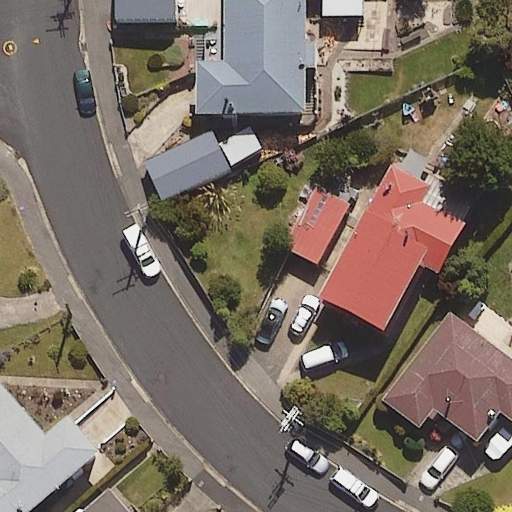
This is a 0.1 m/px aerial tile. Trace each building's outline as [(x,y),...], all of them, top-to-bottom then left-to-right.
[(175,0),(115,0),(116,21),(175,22),(175,0)] [(307,115),(307,72),(319,72),(319,43),(306,43),(306,17),(363,17),(362,0),(226,0),(227,63),(200,64),(200,115),(307,115)] [(211,125),(136,159),(158,207),(232,174),(211,125)] [(433,162),(403,146),(321,304),(384,338),(422,265),(440,274),(481,196),(429,169),(433,162)] [(281,244),(316,267),(355,207),(320,184),(281,244)] [(438,445),(453,426),(477,445),(500,416),(511,425),(511,326),(494,349),(450,315),(382,401),(438,445)] [(45,438),(0,384),(0,511),(31,511),(98,456),(67,419),(45,438)] [(124,511),(107,492),(84,511),(124,511)]
